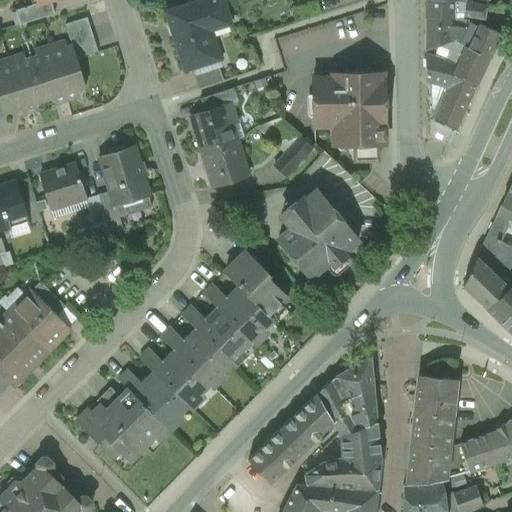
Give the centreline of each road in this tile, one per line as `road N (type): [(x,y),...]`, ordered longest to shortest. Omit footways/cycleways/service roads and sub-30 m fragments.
road 1 (residential): [(152,108),(184,245),(140,308),(0,451)]
road 2 (tertiary): [(385,296),(182,500)]
road 3 (tertiary): [(466,198),(425,179),(408,149),(406,0)]
road 4 (residential): [(0,154),(152,108)]
road 5 (tertiary): [(460,324),(442,275),(466,198)]
road 6 (tertiary): [(466,198),(385,296)]
